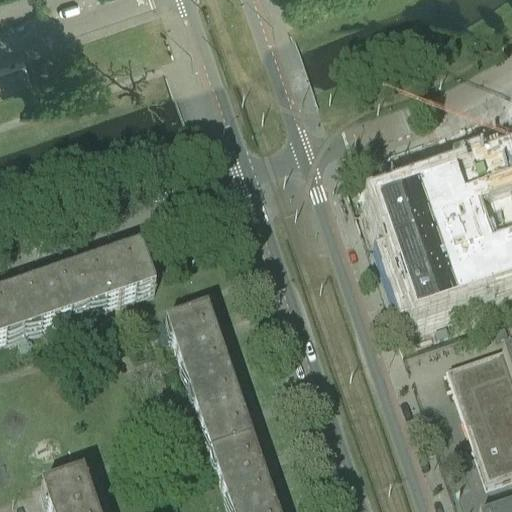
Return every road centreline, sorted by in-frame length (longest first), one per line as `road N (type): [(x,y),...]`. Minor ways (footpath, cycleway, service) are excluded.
road 1 (tertiary): [(422,511),(302,160)]
road 2 (tertiary): [(249,178),(361,511)]
road 3 (residential): [(0,263),(249,178)]
road 4 (residential): [(302,160),(424,116),(511,70)]
road 5 (tertiary): [(186,0),(249,178)]
road 6 (tertiary): [(302,160),(246,0)]
road 7 (residential): [(135,0),(0,46)]
